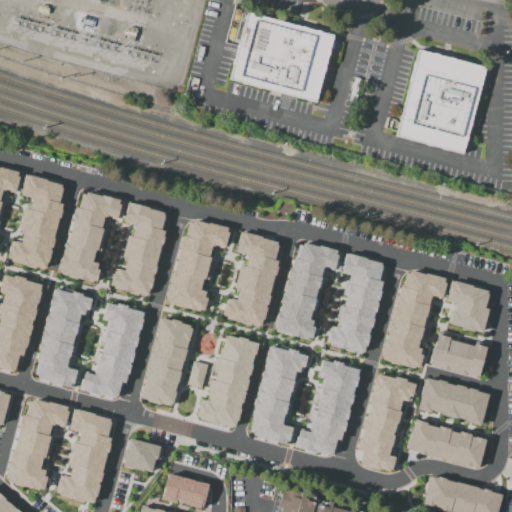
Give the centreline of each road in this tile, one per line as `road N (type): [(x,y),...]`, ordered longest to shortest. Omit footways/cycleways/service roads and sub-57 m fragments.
road 1 (residential): [(494,283),(0,158)]
road 2 (residential): [(491,472),(464,476),(426,466),(385,482),(0,379)]
road 3 (residential): [(99,511),(179,207)]
road 4 (residential): [(395,259),(340,472)]
road 5 (residential): [(494,283),(499,444),(491,472)]
road 6 (residential): [(45,289),(0,454)]
